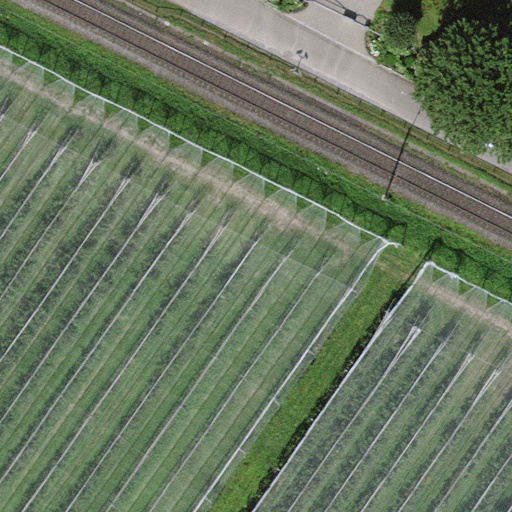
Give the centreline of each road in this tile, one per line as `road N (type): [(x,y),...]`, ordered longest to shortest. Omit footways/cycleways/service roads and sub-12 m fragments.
road 1 (track): [(0,64),(511,323)]
road 2 (unclassified): [(206,0),(511,152)]
